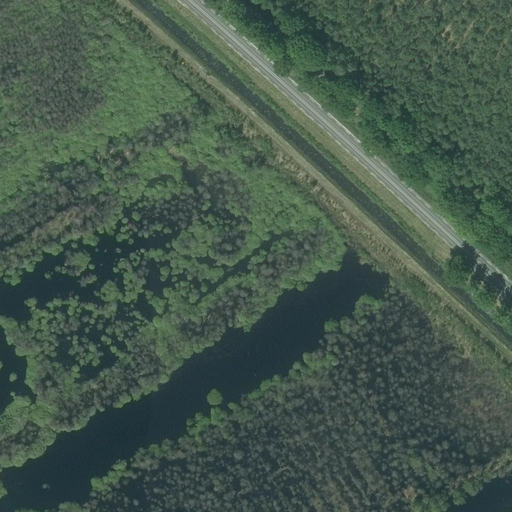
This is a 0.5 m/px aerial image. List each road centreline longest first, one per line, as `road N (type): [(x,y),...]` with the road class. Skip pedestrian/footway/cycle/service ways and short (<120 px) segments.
road 1 (track): [(511,358),(121,0)]
road 2 (primary): [(511,293),(189,0)]
road 3 (unclassified): [(511,233),(235,0)]
